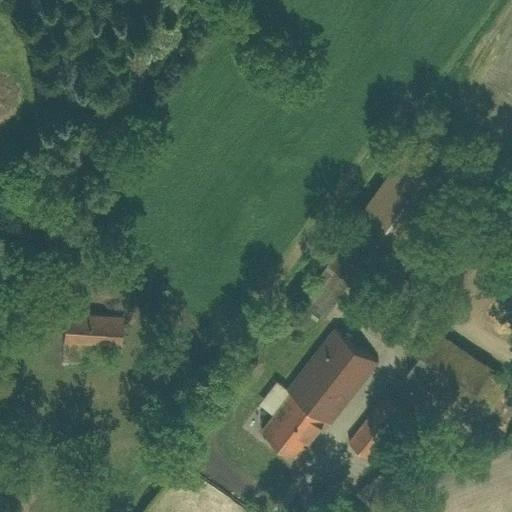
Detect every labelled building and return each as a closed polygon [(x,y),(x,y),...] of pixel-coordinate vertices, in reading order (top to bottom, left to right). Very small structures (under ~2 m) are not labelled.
[(350,210),(356,214),(383,233),(394,240),(447,165),(403,134),(350,210)] [(356,214),(295,292),(322,312),(383,233),(356,214)] [(116,310),(58,308),(58,337),(116,338),(116,310)] [(375,354),(330,323),(255,429),(299,460),(375,354)] [(509,371),(431,323),(404,367),(482,414),(509,371)] [(406,404),(380,386),(346,434),(371,452),(406,404)]
